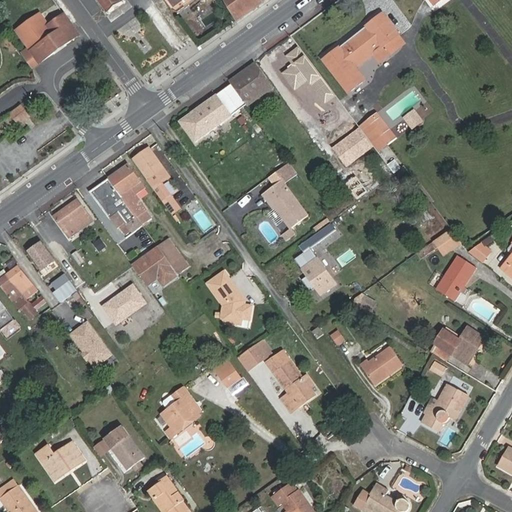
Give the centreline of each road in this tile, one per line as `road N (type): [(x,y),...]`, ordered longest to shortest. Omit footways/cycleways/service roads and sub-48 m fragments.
road 1 (residential): [(150,109),(154,128),(392,443)]
road 2 (primary): [(302,0),(150,109)]
road 3 (primary): [(103,142),(0,216)]
